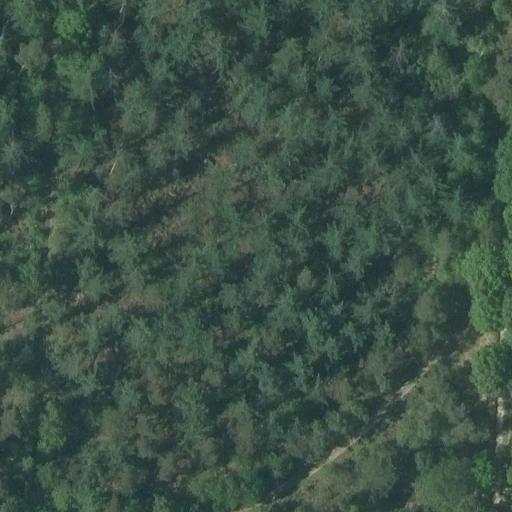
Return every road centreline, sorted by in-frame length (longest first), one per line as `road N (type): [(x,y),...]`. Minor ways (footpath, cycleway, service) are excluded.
road 1 (track): [(41,0),(29,511)]
road 2 (track): [(511,293),(475,297),(297,478),(205,511)]
road 3 (track): [(511,361),(505,511)]
